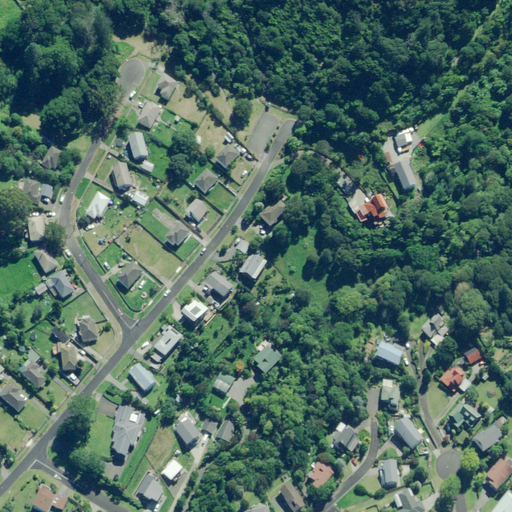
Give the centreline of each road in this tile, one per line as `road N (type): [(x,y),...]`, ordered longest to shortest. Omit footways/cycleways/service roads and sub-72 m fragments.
road 1 (residential): [(131,71),(68,195),(64,226),(133,335)]
road 2 (residential): [(133,335),(225,229),(289,126)]
road 3 (residential): [(31,455),(133,335)]
